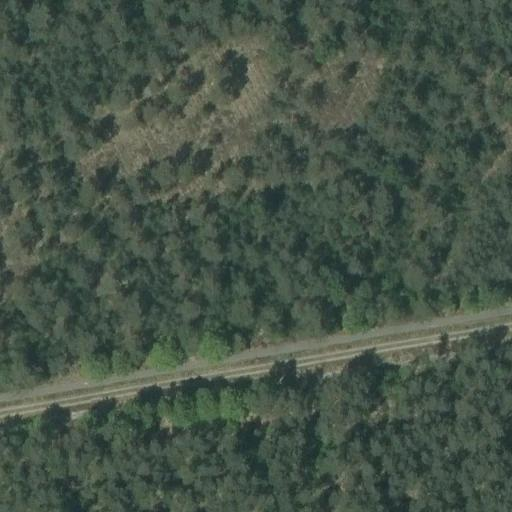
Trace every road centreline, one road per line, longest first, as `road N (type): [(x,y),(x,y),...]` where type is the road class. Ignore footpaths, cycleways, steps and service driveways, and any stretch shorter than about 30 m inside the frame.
road 1 (unknown): [(511,347),(0,434)]
road 2 (track): [(0,413),(511,326)]
